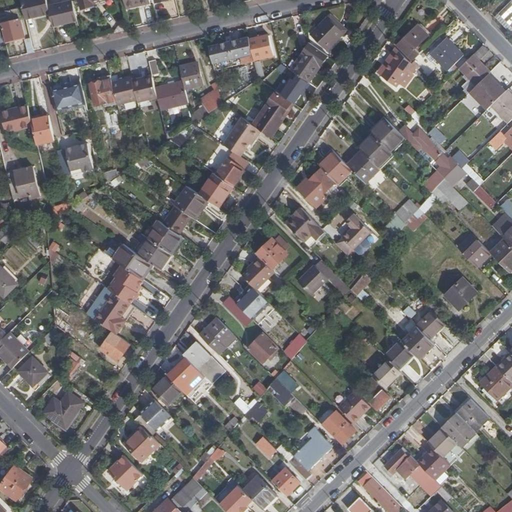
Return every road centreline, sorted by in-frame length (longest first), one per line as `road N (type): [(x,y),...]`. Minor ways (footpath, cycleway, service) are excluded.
road 1 (residential): [(70,470),(396,0)]
road 2 (residential): [(0,73),(307,0)]
road 3 (residential): [(306,511),(511,310)]
